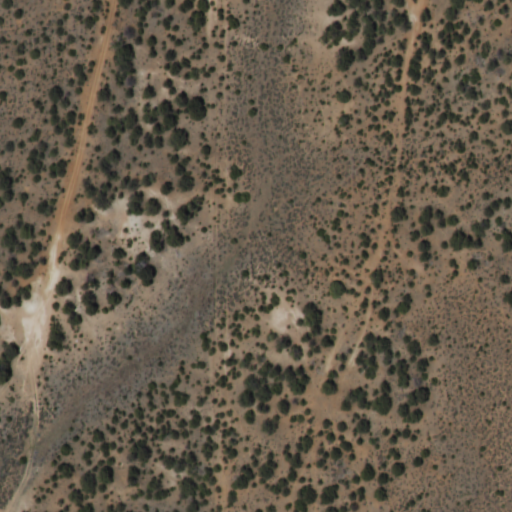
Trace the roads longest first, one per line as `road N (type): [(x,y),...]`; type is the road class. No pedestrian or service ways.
road 1 (track): [(413,0),(389,203),(334,395),(337,413),(370,454),(365,511)]
road 2 (track): [(6,511),(29,454),(36,343),(61,219)]
road 3 (track): [(61,219),(110,0)]
